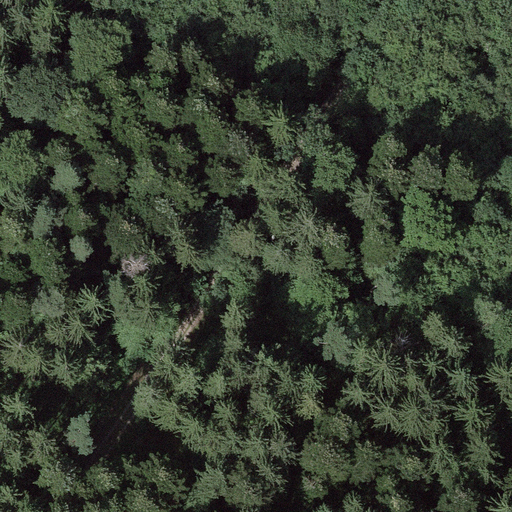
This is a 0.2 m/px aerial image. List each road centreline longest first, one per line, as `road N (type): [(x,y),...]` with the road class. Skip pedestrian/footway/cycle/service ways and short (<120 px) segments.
road 1 (track): [(59,511),(180,336),(284,162)]
road 2 (track): [(402,0),(284,162)]
